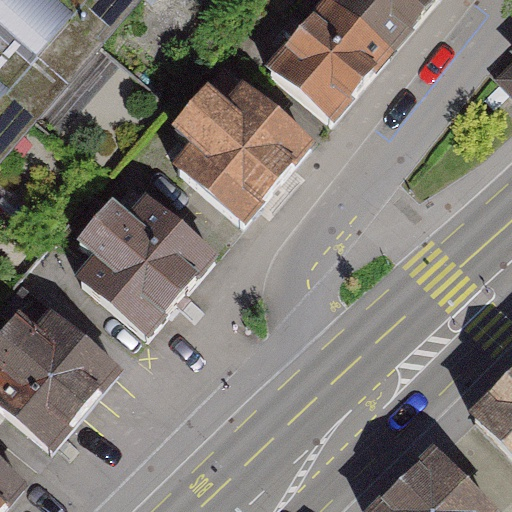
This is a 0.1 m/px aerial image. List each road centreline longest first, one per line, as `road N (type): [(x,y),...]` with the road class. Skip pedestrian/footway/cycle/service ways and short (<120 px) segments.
road 1 (residential): [(502,0),(319,248),(302,284),(316,340),(368,413)]
road 2 (primary): [(368,413),(511,273)]
road 3 (primary): [(264,511),(368,413)]
